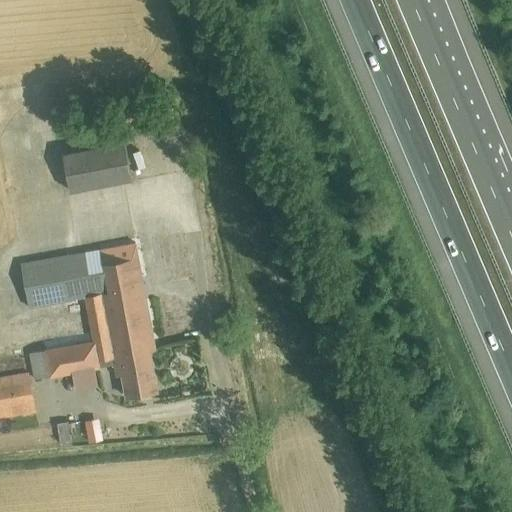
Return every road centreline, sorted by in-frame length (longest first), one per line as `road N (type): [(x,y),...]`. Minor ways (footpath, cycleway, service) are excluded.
road 1 (motorway): [(351,0),(511,373)]
road 2 (motorway): [(511,234),(411,0)]
